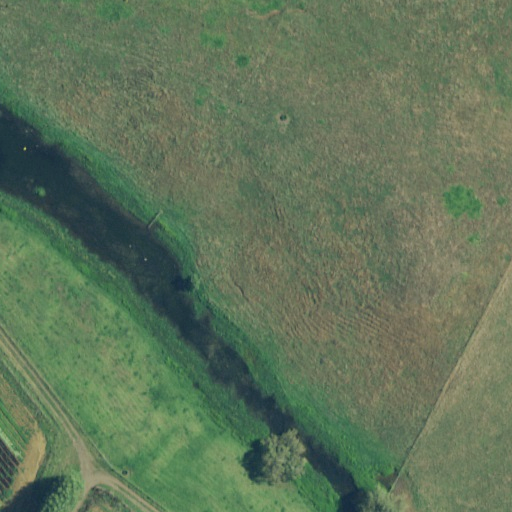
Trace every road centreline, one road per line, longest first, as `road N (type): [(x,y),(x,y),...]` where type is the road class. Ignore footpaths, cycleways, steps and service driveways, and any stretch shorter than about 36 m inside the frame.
road 1 (track): [(86,462),(0,332)]
road 2 (track): [(50,511),(86,462),(154,511)]
